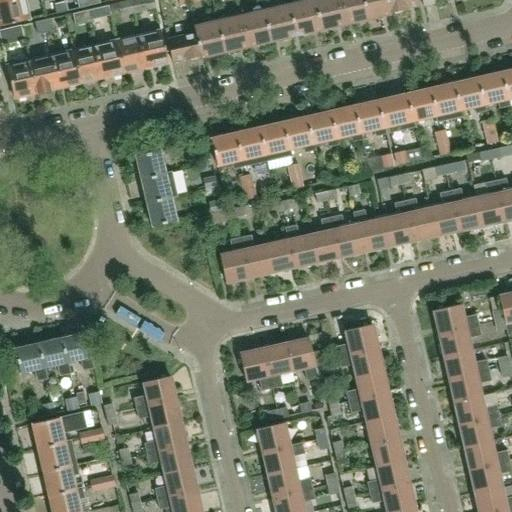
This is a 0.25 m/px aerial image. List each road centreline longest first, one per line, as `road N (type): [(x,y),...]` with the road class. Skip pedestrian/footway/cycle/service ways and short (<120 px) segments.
road 1 (residential): [(88,121),(511,23)]
road 2 (residential): [(446,511),(394,287)]
road 3 (residential): [(240,511),(199,331)]
road 4 (residential): [(231,324),(394,287)]
road 5 (residential): [(108,249),(231,324)]
road 6 (residential): [(108,249),(114,229),(88,121)]
road 7 (residential): [(199,331),(162,332),(86,286)]
road 8 (residential): [(394,287),(511,260)]
